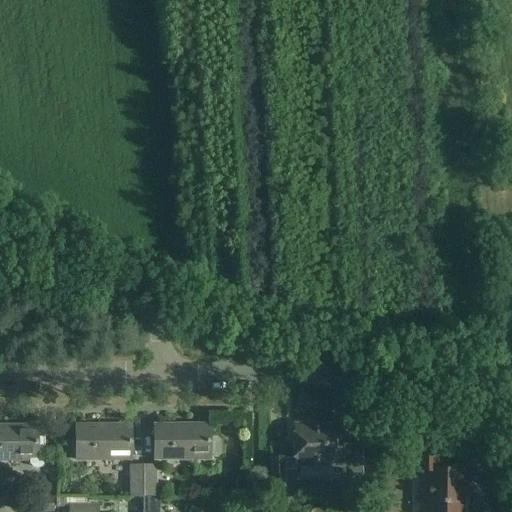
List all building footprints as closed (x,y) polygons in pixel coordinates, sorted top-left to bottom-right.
[(76,428),(76,448),(76,458),(130,458),(130,427),(76,428)] [(154,427),(154,460),(217,459),(221,455),(221,442),(216,438),(208,438),(208,427),(154,427)] [(294,459),(284,459),(284,471),(295,471),(295,467),(310,467),(310,462),(340,462),(340,466),(338,466),(338,467),(340,467),(340,475),(362,475),(362,445),(341,445),(341,427),(319,427),(319,430),(310,430),(310,427),(294,427),(294,459)] [(36,428),(0,428),(0,460),(29,461),(29,465),(32,468),(36,469),(41,468),(44,465),(44,437),(43,437),(43,438),(36,438),(36,428)] [(270,459),(270,489),(284,489),(284,459),(270,459)] [(461,511),(461,498),(465,498),(466,472),(437,472),(437,459),(413,459),(412,472),(424,472),(423,511),(461,511)] [(143,494),(142,466),(131,466),(131,494),(143,494)] [(156,466),(142,466),(143,494),(156,494),(156,466)]
